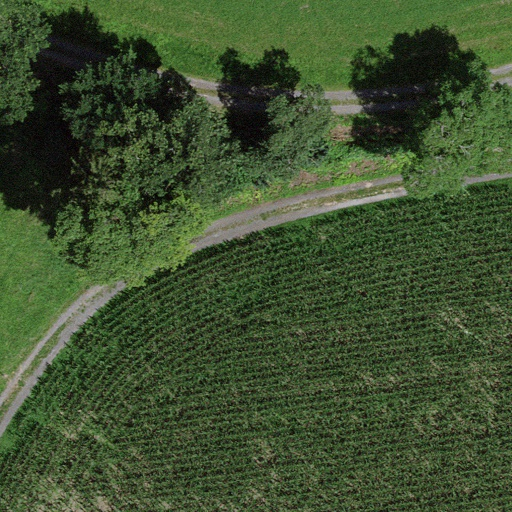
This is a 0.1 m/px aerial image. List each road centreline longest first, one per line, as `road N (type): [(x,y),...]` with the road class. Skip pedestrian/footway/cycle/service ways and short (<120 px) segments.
road 1 (track): [(511,162),(412,178),(177,238),(111,272),(42,351),(0,427)]
road 2 (track): [(0,10),(315,84),(511,61)]
